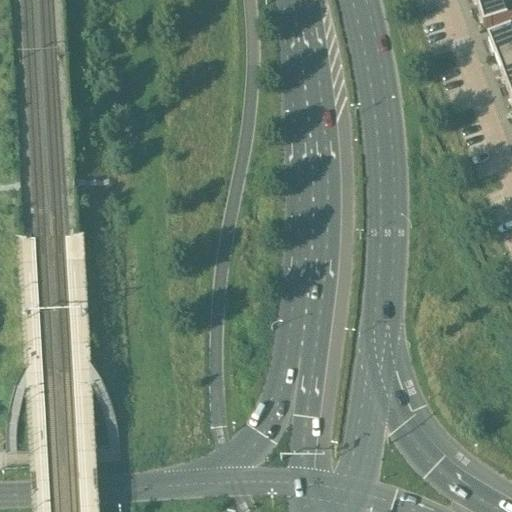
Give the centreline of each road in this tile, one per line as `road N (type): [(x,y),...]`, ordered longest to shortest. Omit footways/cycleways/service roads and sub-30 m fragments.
road 1 (primary): [(375,364),(383,138),(356,0)]
road 2 (primary): [(298,0),(315,212),(307,311)]
road 3 (primary): [(307,311),(263,435),(228,467),(168,487)]
road 4 (primary): [(502,511),(434,467),(398,421),(375,364)]
road 5 (residential): [(511,180),(446,0)]
road 6 (primary): [(307,311),(299,485)]
road 7 (primary): [(168,487),(0,493)]
road 8 (primary): [(299,485),(168,487)]
road 9 (primary): [(350,491),(375,364)]
